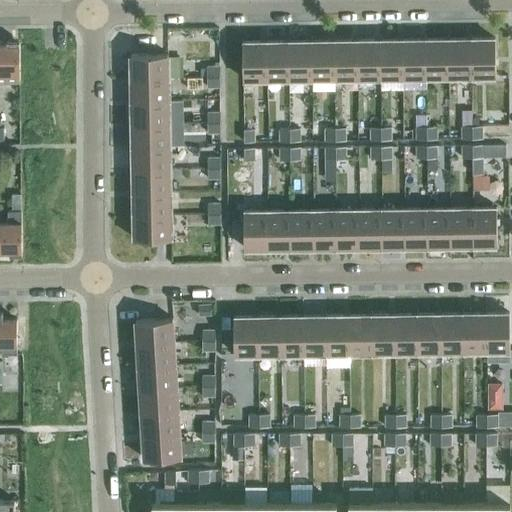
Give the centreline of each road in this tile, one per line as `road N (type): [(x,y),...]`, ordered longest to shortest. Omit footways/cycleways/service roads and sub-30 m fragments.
road 1 (residential): [(96,14),(511,4)]
road 2 (residential): [(511,278),(99,282)]
road 3 (residential): [(99,282),(96,14)]
road 4 (residential): [(112,511),(99,282)]
